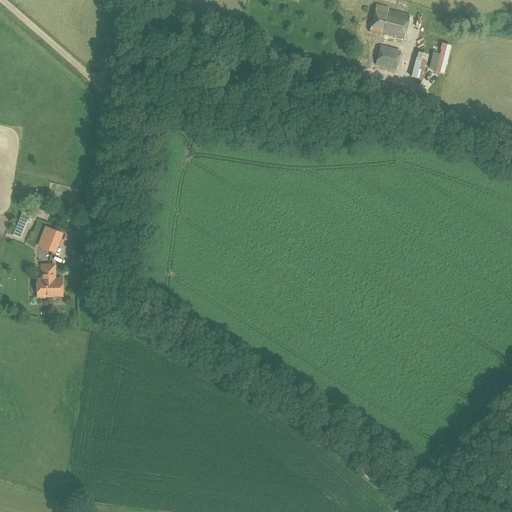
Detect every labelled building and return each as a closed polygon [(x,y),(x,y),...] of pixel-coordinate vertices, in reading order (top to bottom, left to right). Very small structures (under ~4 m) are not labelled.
[(377,4),(369,32),(382,36),(382,37),(391,39),(392,36),(404,39),(406,30),(405,30),(407,24),(408,24),(410,15),(399,12),(398,14),(389,11),(390,7),(377,4)] [(434,25),(433,33),(449,35),(450,28),(434,25)] [(401,49),(381,44),(375,65),(395,70),(401,49)] [(411,77),(422,80),(429,55),(418,52),(411,77)] [(383,96),(418,106),(420,99),(416,98),(417,96),(411,94),(412,93),(370,80),(366,96),(382,101),(383,96)] [(24,207),(12,235),(18,237),(25,221),(30,223),(35,212),(24,207)] [(39,246),(54,252),(61,233),(46,227),(39,246)] [(55,296),(55,297),(61,297),(61,296),(62,296),(62,279),(54,279),(53,275),(54,275),(54,265),(42,265),(42,279),(37,279),(37,283),(35,286),(35,290),(37,293),(37,296),(55,296)]
